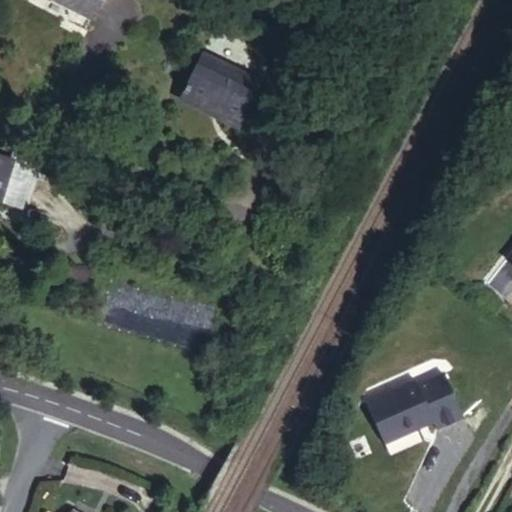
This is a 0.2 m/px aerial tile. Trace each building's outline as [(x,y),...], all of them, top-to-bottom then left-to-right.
[(50,0),(90,21),(91,19),(100,0),(50,0)] [(181,100),(236,127),(258,83),(203,55),(181,100)] [(11,162),(0,158),(0,200),(20,207),(34,162),(13,155),(11,162)] [(92,266),(56,268),(56,276),(56,283),(93,282),(92,266)] [(56,276),(56,268),(29,269),(30,277),(56,276)] [(412,372),(361,393),(379,436),(416,420),(414,419),(428,413),(432,422),(459,411),(441,366),(414,377),(412,372)]
